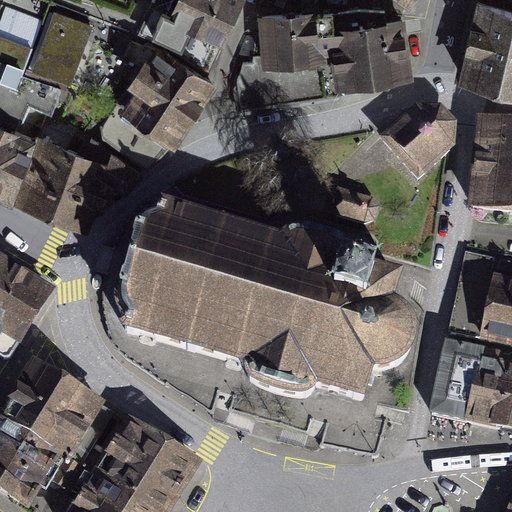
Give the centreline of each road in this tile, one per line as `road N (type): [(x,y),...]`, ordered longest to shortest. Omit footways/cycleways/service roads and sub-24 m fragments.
road 1 (secondary): [(73,256),(164,172),(209,148),(436,95)]
road 2 (unclassified): [(466,102),(448,280),(409,470)]
road 3 (primary): [(283,491),(106,375),(77,328),(73,256)]
road 4 (secondary): [(409,470),(283,491)]
